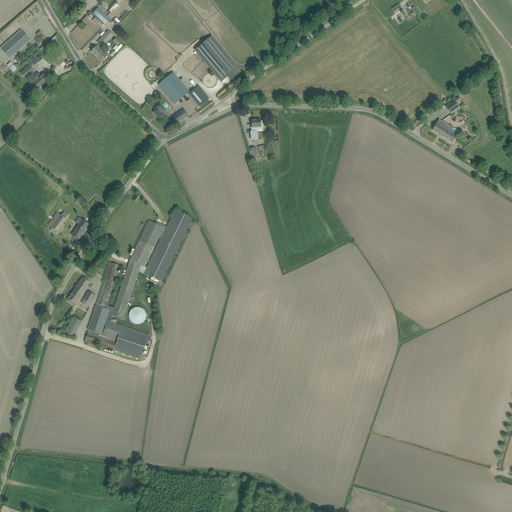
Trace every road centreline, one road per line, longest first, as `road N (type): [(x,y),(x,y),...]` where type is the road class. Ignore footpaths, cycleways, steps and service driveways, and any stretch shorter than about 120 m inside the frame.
road 1 (unclassified): [(0,487),(53,301),(162,141)]
road 2 (unclassified): [(511,195),(364,109),(230,110)]
road 3 (unclassified): [(162,141),(81,62),(43,0)]
road 4 (unclassified): [(230,96),(365,0)]
road 5 (track): [(455,0),(489,60),(499,132),(511,149)]
